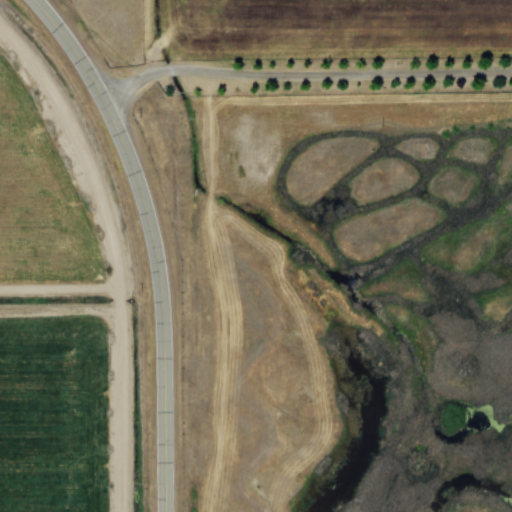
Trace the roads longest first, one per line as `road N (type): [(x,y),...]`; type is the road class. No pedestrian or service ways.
road 1 (secondary): [(167,511),(167,342),(146,216),(101,100),(30,0)]
road 2 (residential): [(101,100),(156,75),(511,76)]
